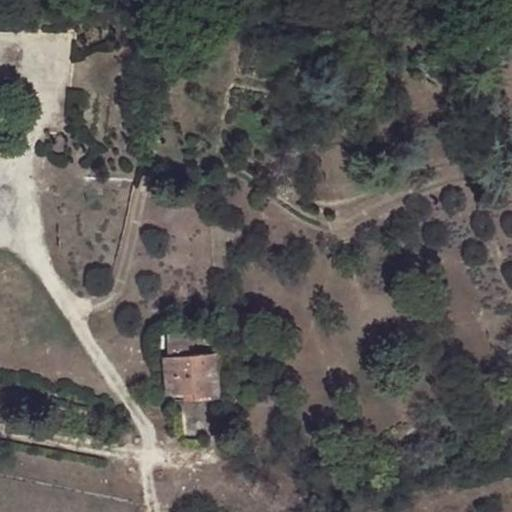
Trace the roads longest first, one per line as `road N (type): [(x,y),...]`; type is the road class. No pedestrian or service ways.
road 1 (track): [(511,183),(462,180),(347,229),(285,209),(231,165),(151,168),(120,288),(75,316)]
road 2 (track): [(0,223),(22,226),(115,383),(153,461),(156,511)]
